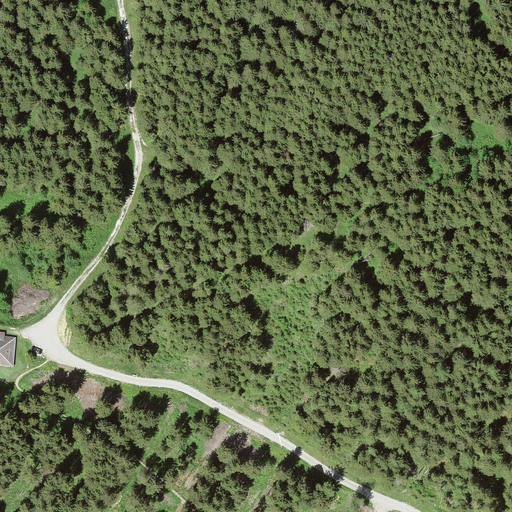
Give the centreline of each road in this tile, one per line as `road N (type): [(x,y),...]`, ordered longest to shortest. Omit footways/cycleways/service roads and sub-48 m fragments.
road 1 (track): [(406,511),(187,390),(117,377),(55,353)]
road 2 (track): [(55,353),(56,312),(112,233),(138,161),(119,0)]
road 3 (track): [(205,511),(135,458),(19,389),(17,379),(55,353)]
